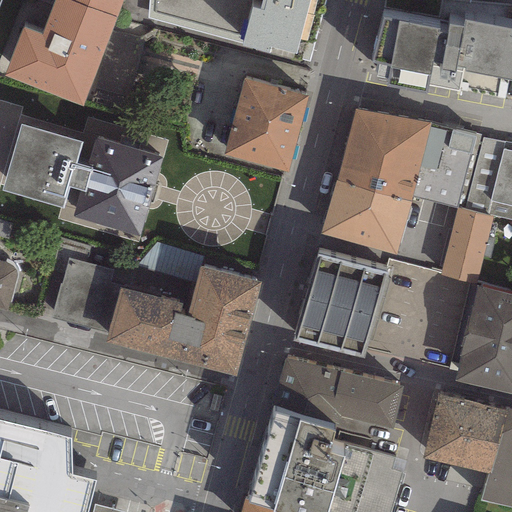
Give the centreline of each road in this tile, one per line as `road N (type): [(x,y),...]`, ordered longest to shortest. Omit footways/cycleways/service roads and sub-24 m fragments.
road 1 (residential): [(323,90),(260,341)]
road 2 (residential): [(248,388),(0,316)]
road 3 (residential): [(260,341),(511,398)]
road 4 (residential): [(323,90),(511,121)]
road 5 (residential): [(248,388),(216,511)]
